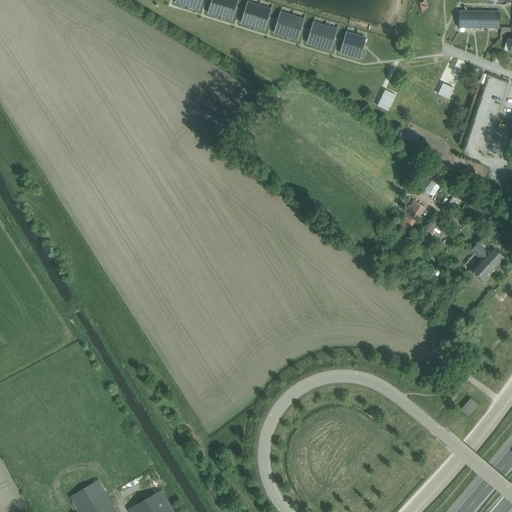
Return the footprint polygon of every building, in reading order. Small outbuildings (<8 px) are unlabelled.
[(176,0),(175,3),(185,6),(184,8),(188,9),(189,7),(199,10),(201,0),(176,0)] [(211,2),(208,13),(218,16),(217,18),(221,19),(222,17),(232,20),(235,9),(236,7),(237,0),(212,0),(211,2)] [(244,12),(241,23),(251,26),(250,28),(254,29),(255,27),(264,30),(268,19),(268,17),(271,9),(247,2),(245,10),(244,12)] [(500,11),(458,11),(458,28),(499,29),(500,11)] [(287,37),(297,40),(304,19),(280,12),(274,33),(284,36),(284,38),(287,39),(287,37)] [(330,50),(336,29),(313,22),(307,43),(317,46),(317,48),(320,49),(320,47),(330,50)] [(366,38),(346,32),(340,53),(360,59),(360,57),(363,58),(364,52),(362,51),(365,42),(366,42),(367,39),(365,39),(366,38)] [(449,99),(454,88),(443,83),(438,94),(449,99)] [(388,111),(396,95),(385,90),(377,106),(388,111)] [(451,119),(457,108),(451,105),(445,116),(451,119)] [(397,140),(397,141),(400,142),(413,148),(417,139),(401,132),(397,140)] [(472,168),(475,163),(456,155),(453,161),(472,168)] [(464,183),(468,177),(461,173),(457,179),(464,183)] [(433,179),(425,189),(433,196),(442,186),(433,179)] [(471,208),(476,200),(471,197),(466,204),(471,208)] [(409,233),(424,208),(412,201),(397,226),(409,233)] [(504,258),(497,251),(493,247),(489,251),(488,249),(486,251),(477,243),(471,250),(481,260),(471,271),(483,281),(504,258)] [(440,264),(433,274),(438,277),(444,267),(440,264)] [(468,416),(478,404),(470,398),(461,410),(468,416)] [(98,479),(69,497),(78,511),(117,511),(108,495),(106,493),(98,479)] [(174,511),(162,489),(128,509),(129,511),(174,511)]
